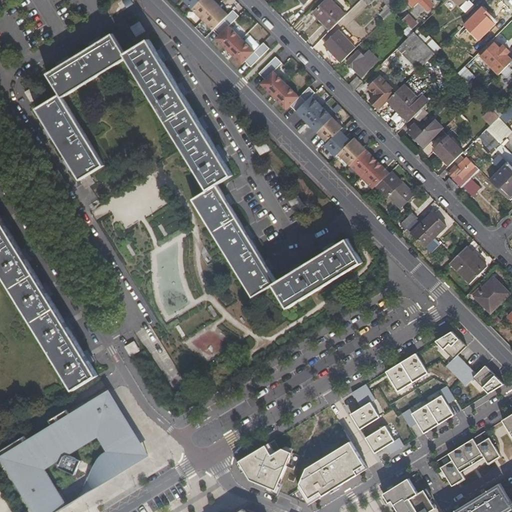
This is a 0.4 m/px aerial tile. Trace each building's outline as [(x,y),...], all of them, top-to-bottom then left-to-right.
[(182,0),(192,9),(200,0),(182,0)] [(200,0),(192,9),(202,19),(218,4),(215,1),(214,0),(200,0)] [(298,3),(295,0),(275,0),(282,6),(280,8),(282,11),(284,8),(289,13),(298,3)] [(331,0),(326,0),(313,13),(331,31),(347,15),(331,0)] [(386,5),(393,12),(404,0),(384,0),(383,1),(386,5)] [(404,0),(412,7),(417,2),(427,13),(434,6),(431,3),(433,0),(432,0),(404,0)] [(467,0),(451,0),(464,13),(472,5),(468,0),(467,0)] [(202,19),(213,30),(224,19),(230,25),(240,16),(234,10),(229,15),(223,9),(220,6),(218,4),(202,19)] [(377,13),(384,20),(393,12),(386,5),(377,13)] [(479,42),(496,24),(480,8),(463,26),(479,42)] [(408,15),(402,20),(411,30),(417,24),(408,15)] [(225,48),(229,52),(242,38),(230,26),(230,25),(224,19),(213,30),(214,29),(220,35),(216,39),(223,46),(225,48)] [(489,43),(502,30),(496,24),(479,42),(484,47),(489,43)] [(331,57),(333,55),(341,63),(356,48),(338,30),(324,45),(329,50),(326,52),(331,57)] [(419,70),(435,54),(414,33),(398,48),(419,70)] [(127,59),(126,55),(113,35),(48,75),(61,95),(63,98),(127,59)] [(234,57),(241,65),(245,61),(251,67),(260,58),(254,52),(255,51),(242,38),(229,52),(232,55),(234,57)] [(209,190),(217,186),(223,182),(232,176),(150,41),(126,55),(127,59),(202,179),(209,190)] [(495,43),(491,46),(489,43),(484,47),(479,53),(493,68),(506,55),(495,43)] [(364,56),(357,50),(346,62),(351,67),(349,69),(349,71),(351,74),(354,74),(356,72),(361,78),(379,61),(369,51),(364,56)] [(474,57),(467,50),(449,68),(456,75),(474,57)] [(274,97),(287,84),(274,71),(282,64),(275,57),(259,73),(265,80),(261,84),(268,91),(270,93),(274,97)] [(375,95),(370,100),(379,109),(396,91),(381,76),(368,88),(375,95)] [(363,83),(357,77),(348,86),(354,92),(363,83)] [(300,96),(300,97),(287,84),(274,97),(277,101),(286,110),(291,106),(296,111),(296,112),(306,102),(300,96)] [(424,108),(426,105),(405,84),(387,101),(408,123),(414,117),(424,108)] [(307,122),(323,107),(312,97),(316,93),(310,87),(300,96),(306,102),(296,112),(307,122)] [(38,96),(34,89),(26,93),(31,101),(38,96)] [(81,180),(90,175),(104,166),(63,98),(61,95),(37,110),(81,180)] [(317,133),(333,117),(323,107),(307,122),(317,133)] [(430,114),(424,108),(414,117),(420,123),(430,114)] [(327,143),(341,130),(343,128),(333,117),(317,133),(325,141),(327,143)] [(501,144),(509,136),(495,121),(486,130),(501,144)] [(423,132),(415,124),(408,131),(424,147),(440,131),(432,123),(423,132)] [(345,147),(352,141),(346,136),(344,133),(341,130),(327,143),(325,146),(336,157),(338,154),(346,147),(345,147)] [(449,136),(434,150),(450,165),(462,153),(464,152),(449,136)] [(350,166),(366,150),(363,147),(354,139),(352,141),(345,147),(346,147),(338,154),(350,166)] [(361,177),(377,162),(370,155),(366,150),(350,166),(361,177)] [(462,153),(450,165),(446,170),(453,178),(452,179),(461,188),(462,187),(472,198),(481,190),(471,179),(479,171),(462,153)] [(375,187),(389,174),(384,169),(377,162),(361,177),(373,190),(375,187)] [(511,167),(507,162),(489,180),(505,197),(511,189),(511,167)] [(402,209),(415,196),(391,172),(389,174),(375,187),(387,199),(390,197),(402,209)] [(90,175),(81,180),(86,189),(96,184),(90,175)] [(274,285),(277,283),(217,186),(209,190),(194,199),(254,297),(274,285)] [(289,204),(295,210),(301,204),(296,197),(289,204)] [(402,224),(407,229),(418,219),(413,213),(402,224)] [(413,233),(426,246),(446,227),(433,214),(413,233)] [(0,269),(75,390),(98,376),(0,217),(0,269)] [(277,283),(274,285),(289,308),(362,263),(348,240),(277,283)] [(471,284),(487,268),(468,248),(451,264),(471,284)] [(476,297),(491,312),(509,294),(494,279),(476,297)] [(415,354),(385,372),(397,392),(427,373),(415,354)] [(70,458),(101,440),(114,462),(140,446),(111,398),(74,420),(69,413),(52,423),(56,430),(38,441),(42,447),(36,451),(28,438),(1,454),(15,479),(17,478),(37,511),(63,511),(69,509),(46,472),(60,464),(63,465),(61,470),(77,478),(83,464),(70,458)] [(511,414),(503,420),(511,434),(511,414)] [(501,457),(490,438),(478,445),(474,438),(449,453),(453,460),(441,468),(453,486),(465,479),(461,472),(484,458),(488,464),(501,457)] [(419,493),(409,478),(384,494),(389,503),(392,501),(399,511),(397,511),(430,511),(436,508),(425,490),(419,493)] [(486,494),(461,509),(458,511),(456,511),(507,511),(511,509),(511,501),(501,484),(486,494)]
